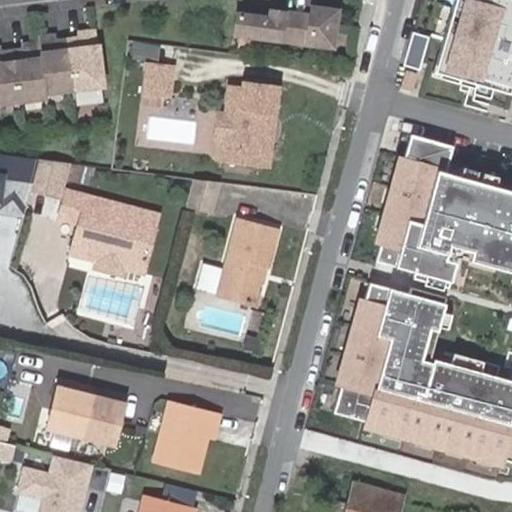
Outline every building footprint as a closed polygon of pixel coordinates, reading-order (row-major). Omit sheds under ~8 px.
[(490,89),(506,93),(511,71),(511,0),(450,0),(433,66),(440,68),(437,79),(455,84),(456,80),(473,84),(470,94),(487,98),(490,89)] [(245,17),(242,37),(342,51),(347,15),(319,11),(318,20),(279,14),(278,22),(245,17)] [(64,36),(70,85),(99,82),(92,28),(78,30),(78,35),(64,36)] [(36,39),(42,89),(70,85),(64,36),(51,38),(51,33),(35,35),(36,39)] [(401,67),(417,72),(426,37),(410,33),(401,67)] [(9,48),(15,97),(43,93),(42,89),(36,39),(21,41),(22,46),(9,48)] [(0,98),(15,97),(9,48),(0,48),(0,98)] [(165,99),(170,67),(142,63),(138,95),(165,99)] [(400,90),(410,93),(415,75),(404,72),(400,90)] [(273,166),(284,83),(251,79),(246,114),(223,111),(219,137),(227,138),(224,160),(273,166)] [(511,192),(493,187),(496,177),(481,173),(479,183),(468,180),(470,170),(456,167),(453,176),(444,174),(451,147),(409,136),(401,163),(397,161),(376,238),(380,239),(374,262),(414,273),(412,279),(448,289),(456,258),(511,273),(511,274),(510,283),(511,283),(511,192)] [(41,158),(0,153),(0,210),(22,216),(32,191),(41,158)] [(85,164),(41,158),(32,191),(60,199),(68,174),(82,178),(85,164)] [(216,184),(191,180),(184,204),(209,211),(216,184)] [(147,270),(163,213),(71,188),(63,216),(82,221),(75,249),(101,256),(98,265),(124,272),(126,264),(147,270)] [(257,307),(278,232),(237,221),(226,259),(216,295),(257,307)] [(499,459),(511,463),(511,372),(510,381),(496,377),(498,368),(484,364),(482,373),(478,372),(480,363),(467,359),(464,369),(429,359),(445,298),(410,288),(408,294),(368,283),(361,307),(357,306),(336,382),(340,384),(332,414),(366,423),(365,428),(382,433),(381,437),(397,442),(398,437),(414,441),(413,446),(429,450),(430,446),(445,450),(444,454),(460,459),(461,454),(476,458),(475,463),(492,468),(494,463),(497,464),(499,459)] [(62,378),(50,426),(116,443),(129,394),(62,378)] [(170,416),(164,437),(158,459),(192,468),(197,447),(204,425),(211,427),(215,412),(216,410),(174,399),(170,416)] [(74,511),(87,462),(51,452),(46,472),(21,465),(15,488),(40,495),(35,511),(74,511)] [(353,484),(345,511),(397,511),(402,497),(353,484)] [(187,511),(192,493),(164,485),(160,501),(147,497),(142,511),(187,511)]
